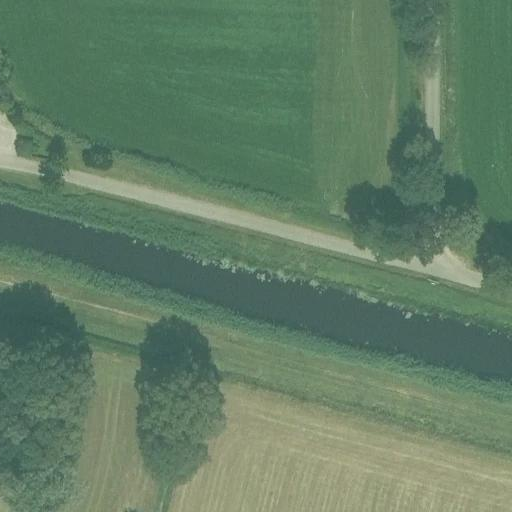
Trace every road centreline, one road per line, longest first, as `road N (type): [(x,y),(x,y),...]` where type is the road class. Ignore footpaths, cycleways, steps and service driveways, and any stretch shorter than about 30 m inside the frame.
road 1 (unclassified): [(435,267),(0,162)]
road 2 (unclassified): [(435,267),(434,0)]
